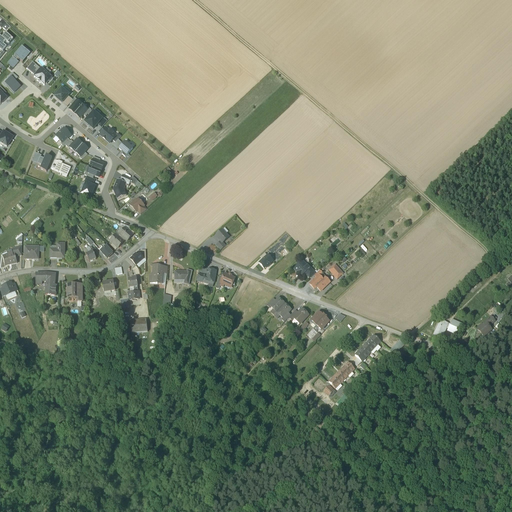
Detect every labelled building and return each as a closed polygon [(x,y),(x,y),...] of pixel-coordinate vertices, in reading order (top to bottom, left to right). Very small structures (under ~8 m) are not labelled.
[(0,58),(2,60),(4,56),(2,55),(5,51),(2,49),(5,46),(6,47),(11,42),(4,37),(0,42),(0,41),(0,58)] [(21,67),(29,58),(21,51),(13,60),(17,63),(21,67)] [(15,65),(12,62),(6,68),(12,73),(18,67),(15,65)] [(25,73),(34,80),(40,73),(31,66),(25,73)] [(43,76),(40,73),(34,80),(33,81),(36,84),(36,85),(39,88),(40,87),(43,90),(47,85),(48,86),(51,82),(51,81),(47,78),(49,76),(46,73),(43,76)] [(4,87),(13,97),(19,91),(13,85),(10,82),(4,87)] [(62,108),(63,107),(69,100),(69,99),(62,93),(55,101),(62,108)] [(71,108),(74,105),(69,100),(63,107),(68,111),(71,108)] [(75,118),(83,110),(77,105),(73,110),(70,114),(75,118)] [(83,110),(75,118),(80,123),(84,119),(88,114),(83,110)] [(89,113),(88,114),(84,119),(86,121),(92,115),(89,113)] [(94,117),(85,127),(93,134),(98,129),(102,124),(94,117)] [(102,124),(98,129),(102,133),(108,126),(104,122),(102,124)] [(71,140),(65,133),(56,141),(62,148),(68,143),(71,140)] [(117,140),(116,139),(110,134),(109,136),(106,133),(105,134),(101,139),(100,140),(102,142),(106,146),(106,145),(110,148),(113,145),(117,140)] [(2,136),(2,137),(0,139),(0,147),(6,152),(12,142),(2,136)] [(117,140),(113,145),(116,147),(118,144),(122,140),(118,137),(116,139),(117,140)] [(71,146),(68,143),(62,148),(61,149),(64,152),(66,150),(71,146)] [(75,157),(83,149),(77,144),(74,148),(70,153),(75,157)] [(119,153),(123,148),(118,144),(116,147),(113,151),(118,155),(119,153)] [(71,145),(71,146),(66,150),(70,153),(74,148),(71,145)] [(123,148),(119,153),(122,155),(121,156),(123,157),(122,158),(126,161),(133,153),(128,149),(129,147),(126,145),(123,148)] [(83,149),(75,157),(81,162),(85,157),(88,153),(83,149)] [(41,160),(36,157),(32,166),(38,168),(41,162),(41,160)] [(46,164),(43,170),(41,174),(47,177),(53,163),(47,160),(46,164)] [(59,177),(59,176),(62,169),(63,167),(59,166),(55,165),(52,173),(55,175),(59,177)] [(100,167),(93,165),(91,171),(102,176),(104,169),(100,167)] [(71,172),(62,169),(59,176),(63,178),(62,180),(67,182),(71,172)] [(102,176),(91,171),(88,178),(94,180),(99,182),(102,176)] [(132,183),(123,180),(121,186),(130,189),(130,188),(132,183)] [(93,183),(87,181),(85,187),(86,188),(93,190),(95,184),(93,183)] [(121,186),(118,184),(114,194),(118,204),(127,201),(124,194),(126,190),(129,191),(130,189),(121,186)] [(93,190),(86,188),(82,199),(91,202),(95,191),(93,190)] [(144,210),(138,203),(137,205),(135,205),(134,206),(134,207),(131,210),(137,217),(138,216),(144,210)] [(144,210),(138,216),(141,219),(147,214),(144,210)] [(125,233),(120,238),(126,244),(128,245),(133,240),(133,239),(128,235),(125,233)] [(229,240),(222,233),(216,239),(221,245),(222,246),(229,240)] [(118,241),(116,239),(111,245),(113,247),(118,252),(124,246),(118,241)] [(221,245),(217,249),(221,253),(225,249),(222,246),(221,245)] [(112,257),(104,247),(101,250),(104,253),(101,255),(107,262),(112,257)] [(59,253),(51,253),(51,262),(57,262),(57,261),(65,261),(65,248),(59,248),(59,253)] [(22,251),(14,253),(16,262),(22,260),(22,251)] [(32,253),(25,253),(25,263),(32,263),(32,262),(39,262),(39,251),(32,251),(32,253)] [(96,263),(93,255),(90,257),(86,258),(90,266),(96,263)] [(14,256),(1,260),(4,270),(17,267),(14,256)] [(143,263),(144,263),(139,257),(131,264),(136,269),(143,263)] [(263,262),(259,265),(264,271),(266,269),(267,269),(271,266),(270,265),(273,263),(268,258),(267,258),(263,262)] [(306,267),(302,263),(294,271),(297,273),(296,278),(301,279),(305,274),(310,270),(308,268),(306,267)] [(163,271),(155,271),(155,270),(154,279),(151,279),(150,287),(162,288),(163,277),(164,270),(163,270),(163,271)] [(315,275),(310,270),(305,274),(310,280),(315,275)] [(338,273),(336,270),(335,271),(331,275),(337,281),(343,276),(339,272),(338,273)] [(216,274),(207,273),(206,279),(204,279),(203,284),(209,285),(210,284),(214,285),(216,274)] [(187,276),(180,276),(180,275),(175,275),(175,284),(185,284),(184,287),(189,288),(192,275),(187,274),(187,276)] [(47,285),(47,277),(36,277),(37,288),(37,287),(40,287),(40,288),(42,288),(42,285),(47,285)] [(47,277),(47,285),(47,289),(55,289),(56,278),(47,277)] [(234,280),(225,277),(223,280),(221,286),(222,286),(229,289),(232,288),(232,287),(233,288),(234,287),(235,286),(234,284),(233,284),(234,280)] [(323,282),(319,277),(317,279),(310,286),(314,291),(316,289),(316,288),(323,282)] [(323,282),(316,288),(316,289),(320,293),(330,285),(326,280),(325,280),(323,282)] [(136,282),(129,283),(131,297),(138,296),(136,282)] [(114,285),(103,287),(105,296),(116,294),(114,285)] [(12,288),(12,286),(2,290),(3,292),(6,299),(15,295),(12,288)] [(79,288),(69,288),(69,299),(77,299),(77,305),(82,305),(82,296),(78,296),(78,292),(79,292),(79,288)] [(55,289),(47,289),(46,298),(56,299),(57,289),(55,289)] [(138,296),(131,297),(131,298),(129,298),(130,304),(139,303),(138,296)] [(278,300),(275,303),(270,309),(271,309),(276,314),(284,306),(278,300)] [(273,301),(267,307),(269,310),(271,309),(270,309),(275,303),(273,301)] [(128,303),(121,304),(122,312),(129,311),(128,303)] [(284,306),(276,314),(282,320),(287,314),(288,314),(290,311),(284,306)] [(301,310),(297,315),(298,315),(294,319),(300,324),(308,316),(301,310)] [(290,317),(289,319),(292,322),(294,319),(298,315),(297,315),(295,312),(290,317)] [(287,314),(282,320),(281,321),(284,324),(289,319),(290,317),(288,314),(287,314)] [(318,314),(315,318),(314,318),(314,319),(311,322),(310,323),(311,324),(311,325),(313,325),(316,327),(324,318),(321,315),(320,316),(318,314)] [(342,323),(345,317),(340,314),(336,320),(342,323)] [(492,317),(478,331),(484,337),(487,334),(486,334),(489,331),(487,329),(495,321),(492,317)] [(324,318),(316,327),(318,329),(317,329),(317,331),(319,332),(320,332),(320,331),(321,331),(324,328),(325,328),(325,327),(328,323),(326,321),(327,320),(324,318)] [(450,325),(440,321),(433,337),(441,340),(446,330),(457,335),(461,327),(451,322),(450,325)] [(147,324),(130,325),(131,336),(132,337),(148,336),(147,324)] [(305,324),(299,330),(302,332),(308,326),(305,324)] [(317,334),(311,341),(314,344),(320,337),(317,334)] [(380,343),(374,337),(367,344),(374,350),(380,343)] [(399,343),(390,352),(394,356),(403,347),(399,343)] [(374,350),(367,344),(361,350),(368,356),(374,350)] [(368,356),(361,350),(355,357),(361,363),(368,356)] [(354,370),(348,364),(342,370),(348,377),(354,370)] [(348,377),(342,370),(335,377),(342,383),(348,377)] [(342,383),(335,377),(329,383),(336,390),(342,383)] [(333,392),(328,387),(323,392),(328,397),(333,392)]
